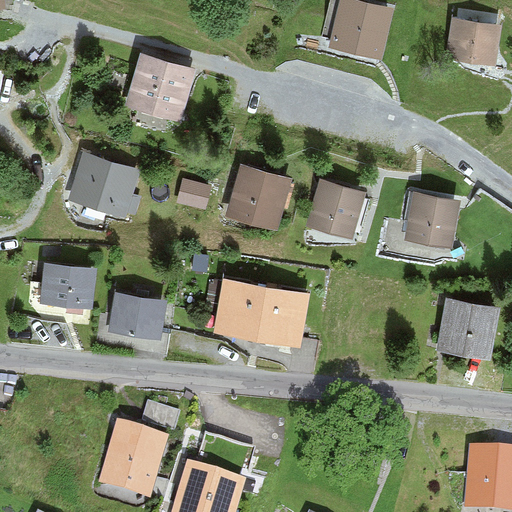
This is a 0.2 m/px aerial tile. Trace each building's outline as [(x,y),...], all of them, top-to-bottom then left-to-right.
[(339,0),(329,0),(321,36),(376,50),(385,11),(339,0)] [(456,23),(451,53),(490,59),(495,28),(456,23)] [(145,60),(134,99),(175,111),(186,71),(145,60)] [(81,178),(77,192),(121,206),(131,173),(96,162),(90,180),(81,178)] [(273,220),(277,204),(287,206),(290,194),(281,191),(284,181),(244,170),(233,209),(273,220)] [(208,206),(213,180),(184,174),(179,200),(208,206)] [(323,186),(314,220),(359,232),(368,198),(323,186)] [(511,246),(511,211),(479,188),(462,212),(511,246)] [(444,245),(445,238),(447,238),(453,203),(408,196),(402,230),(431,235),(430,243),(444,245)] [(82,300),(86,301),(89,271),(56,266),(49,266),(46,297),(69,299),(68,309),(81,310),(82,300)] [(229,283),(222,324),(258,331),(265,289),(229,283)] [(294,337),(301,295),(265,289),(258,331),(294,337)] [(146,331),(155,332),(159,302),(119,295),(115,326),(138,329),(137,334),(146,336),(146,331)] [(440,332),(438,342),(484,350),(491,310),(452,303),(446,333),(440,332)] [(173,338),(220,346),(221,338),(175,329),(173,338)] [(301,336),(298,351),(316,354),(319,340),(301,336)] [(179,413),(149,404),(144,422),(174,431),(179,413)] [(121,433),(108,477),(148,490),(147,493),(164,498),(169,482),(150,476),(159,445),(121,433)] [(181,511),(234,511),(252,456),(204,442),(181,511)] [(511,503),(511,459),(475,456),(471,501),(511,503)]
